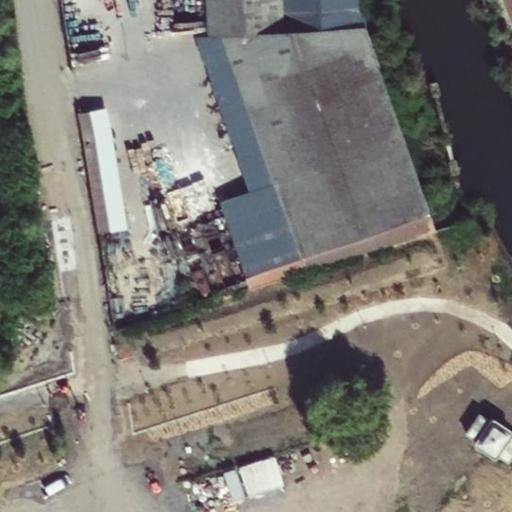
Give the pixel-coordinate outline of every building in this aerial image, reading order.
[(206,0),(208,32),(220,31),(357,25),(355,0),(206,0)] [(357,25),(220,31),(303,269),(429,232),(357,25)] [(98,109),(80,111),(99,234),(117,231),(98,109)] [(0,433),(0,472),(148,435),(139,398),(0,433)] [(467,433),(477,440),(476,441),(477,445),(493,455),(497,455),(498,453),(509,461),(511,456),(511,434),(511,433),(511,429),(496,418),(492,418),(491,419),(480,413),(467,433)] [(28,511),(26,493),(0,496),(0,511),(28,511)]
